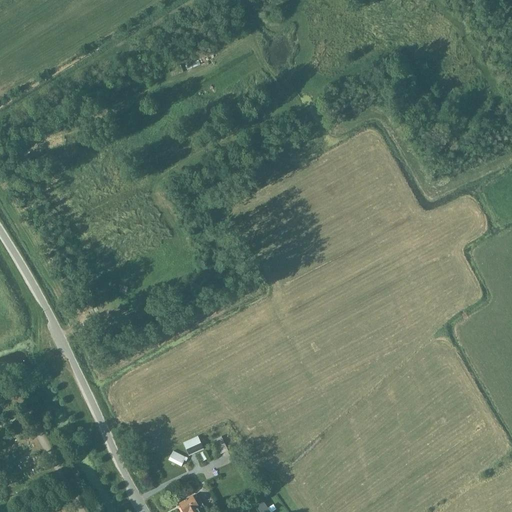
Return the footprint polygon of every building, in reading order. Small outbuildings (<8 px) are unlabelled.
[(128,317),(121,321),(125,328),(132,325),(128,317)] [(182,442),(188,456),(204,448),(198,435),(182,442)] [(214,440),(221,453),(228,450),(221,437),(214,440)] [(168,460),(181,466),(186,456),(173,450),(168,460)] [(197,454),(201,461),(207,458),(203,452),(197,454)] [(199,496),(194,498),(193,495),(178,502),(182,511),(200,511),(205,508),(199,496)] [(269,511),(261,499),(253,504),(257,511),(269,511)]
